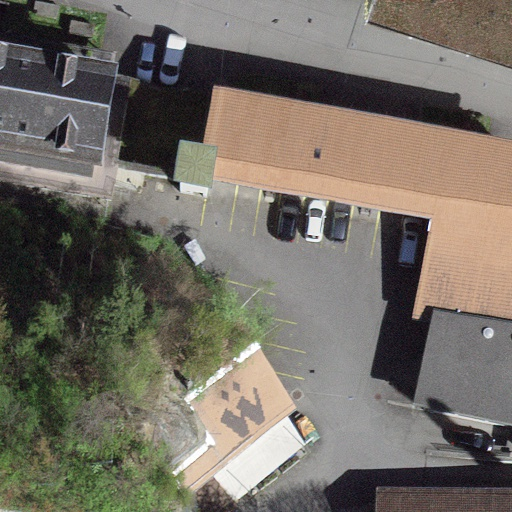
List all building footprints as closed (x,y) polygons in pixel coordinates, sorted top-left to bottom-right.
[(511,0),(384,0),(476,29),(511,40),(511,0)] [(0,180),(110,201),(121,143),(100,139),(108,90),(0,71),(0,180)] [(208,108),(140,95),(127,165),(169,173),(172,159),(197,163),(208,108)] [(511,163),(218,110),(207,170),(185,167),(181,193),(206,197),(210,175),(446,218),(427,324),(438,326),(511,339),(511,163)] [(423,414),(511,429),(511,339),(438,326),(423,414)] [(204,453),(275,404),(248,366),(180,413),(203,449),(166,474),(182,491),(215,469),(204,453)] [(511,511),(511,502),(386,495),(385,511),(511,511)] [(0,511),(86,511),(0,500),(0,511)]
